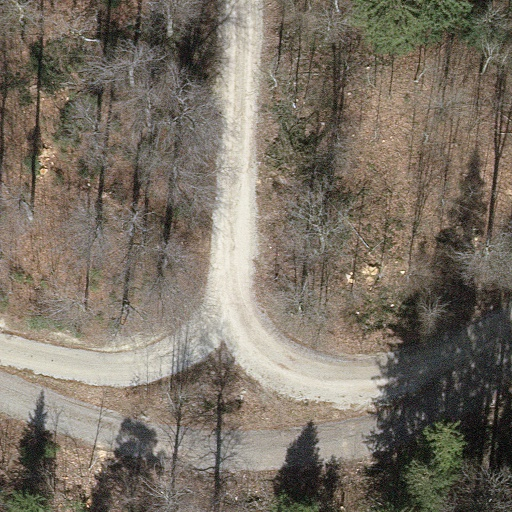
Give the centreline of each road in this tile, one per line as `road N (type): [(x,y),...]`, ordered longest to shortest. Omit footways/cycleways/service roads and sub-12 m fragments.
road 1 (track): [(511,338),(367,380),(299,379),(255,351),(247,334),(244,0)]
road 2 (track): [(511,351),(420,413),(343,439),(227,455),(163,449),(61,420),(0,392)]
road 3 (track): [(247,334),(231,360),(179,374),(0,349)]
